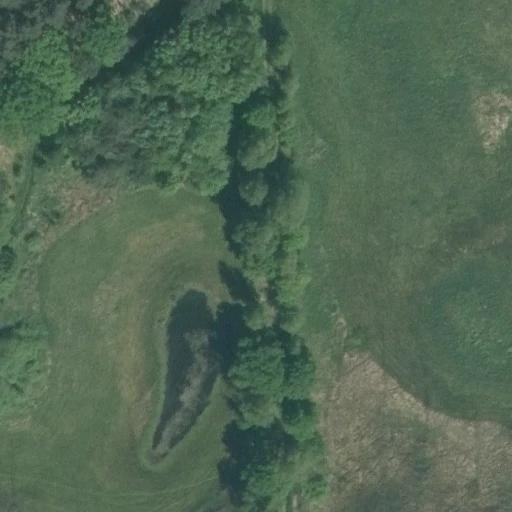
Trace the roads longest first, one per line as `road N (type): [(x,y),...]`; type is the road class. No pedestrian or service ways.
road 1 (track): [(264,0),(274,511)]
road 2 (track): [(189,0),(30,109)]
